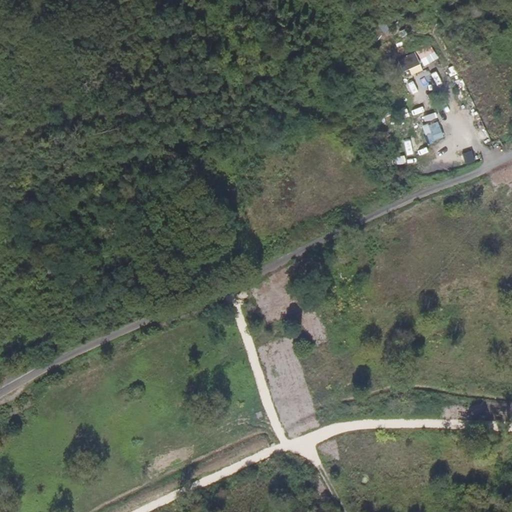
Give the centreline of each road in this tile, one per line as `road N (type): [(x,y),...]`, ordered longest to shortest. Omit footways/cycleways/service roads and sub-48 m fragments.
road 1 (residential): [(511,158),(44,366),(0,395)]
road 2 (track): [(138,511),(327,432),(511,425)]
